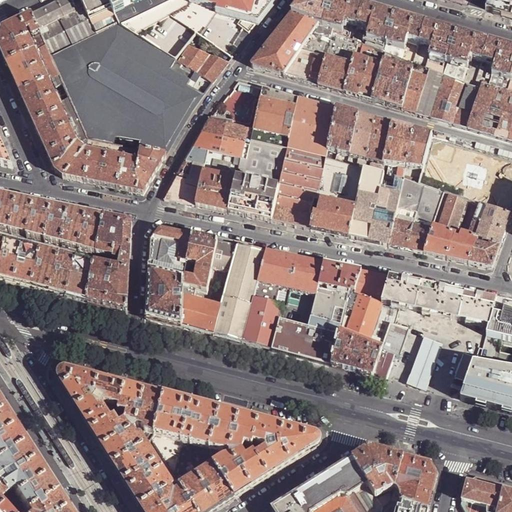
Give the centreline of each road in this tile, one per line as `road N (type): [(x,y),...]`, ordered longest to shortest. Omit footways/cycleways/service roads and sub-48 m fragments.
road 1 (residential): [(494,285),(144,211)]
road 2 (residential): [(511,151),(234,72)]
road 3 (secondary): [(360,413),(135,354)]
road 4 (residential): [(234,72),(144,211)]
road 5 (secondary): [(127,511),(38,374)]
road 6 (secondary): [(0,380),(83,511)]
road 7 (residential): [(360,413),(352,439),(252,507)]
road 8 (residential): [(144,211),(135,354)]
road 9 (residential): [(386,0),(511,35)]
